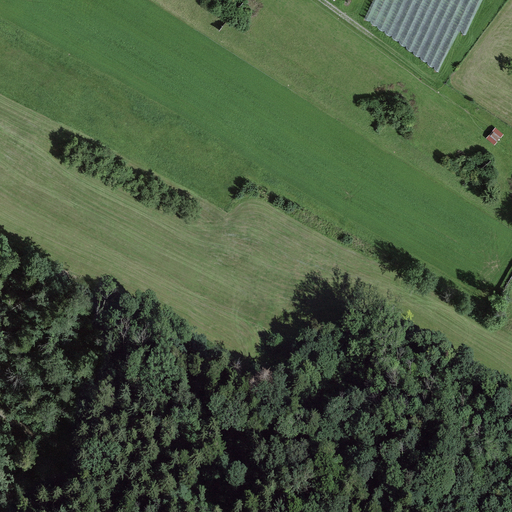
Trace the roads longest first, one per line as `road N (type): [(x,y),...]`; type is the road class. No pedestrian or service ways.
road 1 (track): [(0,409),(201,511)]
road 2 (track): [(436,82),(322,0)]
